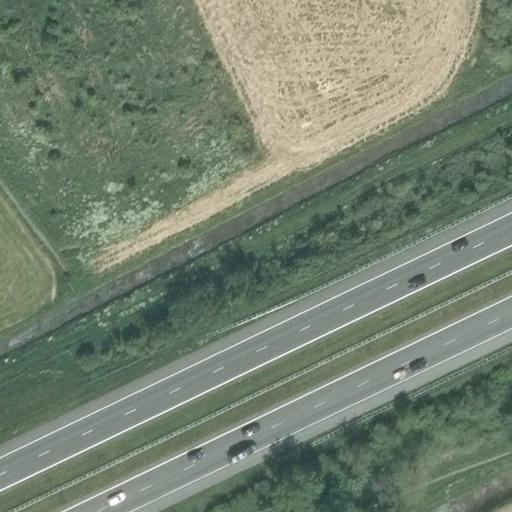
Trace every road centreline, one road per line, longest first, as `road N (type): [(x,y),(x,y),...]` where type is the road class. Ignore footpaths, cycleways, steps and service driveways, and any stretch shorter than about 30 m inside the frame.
road 1 (motorway): [(511,231),(0,476)]
road 2 (motorway): [(97,511),(511,313)]
